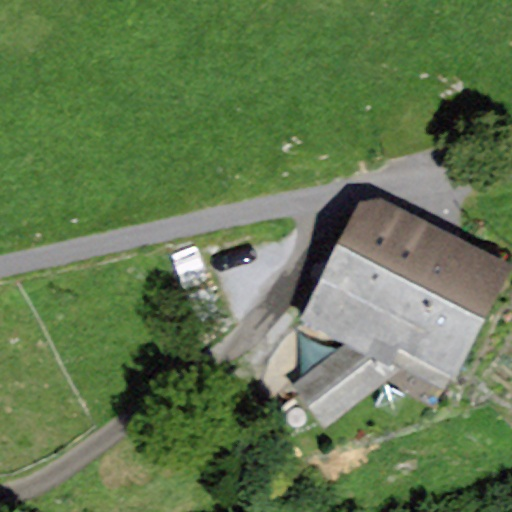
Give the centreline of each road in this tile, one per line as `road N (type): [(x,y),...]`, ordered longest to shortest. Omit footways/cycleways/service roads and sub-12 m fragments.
road 1 (track): [(336,191),(248,343),(0,497)]
road 2 (track): [(0,266),(336,191)]
road 3 (track): [(336,191),(511,164)]
